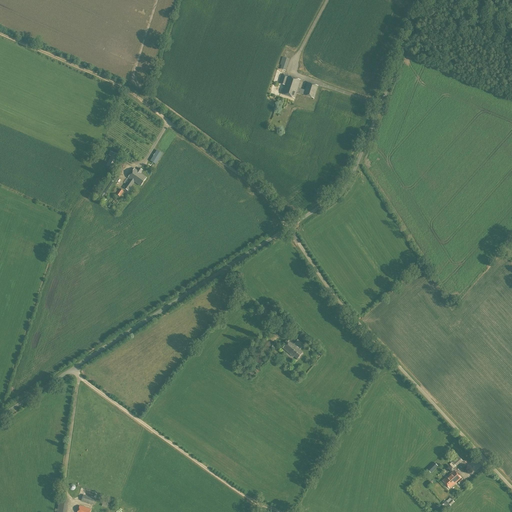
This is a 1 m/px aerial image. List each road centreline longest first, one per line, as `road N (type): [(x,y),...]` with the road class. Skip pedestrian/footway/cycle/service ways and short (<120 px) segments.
road 1 (unclassified): [(511,490),(338,302),(288,227)]
road 2 (unclassified): [(0,416),(288,227)]
road 3 (unclassified): [(288,227),(346,185),(414,21),(427,9)]
road 4 (track): [(157,113),(103,77),(0,32)]
road 5 (unclassified): [(288,227),(256,188),(157,113)]
